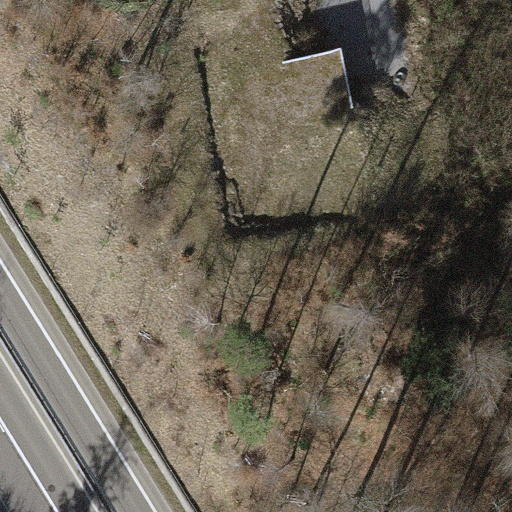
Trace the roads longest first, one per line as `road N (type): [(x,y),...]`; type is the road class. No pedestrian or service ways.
road 1 (trunk): [(139,511),(0,286)]
road 2 (trunk): [(0,391),(74,511)]
